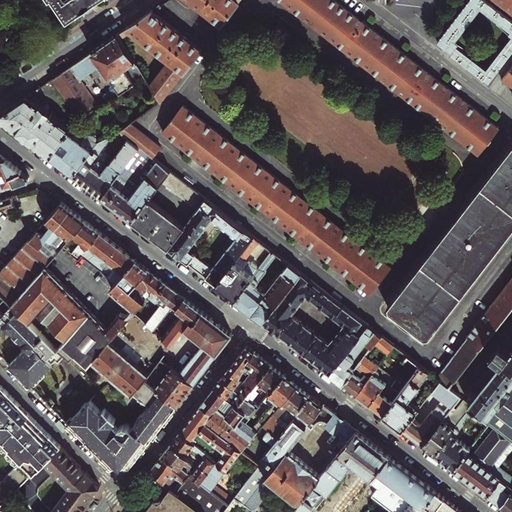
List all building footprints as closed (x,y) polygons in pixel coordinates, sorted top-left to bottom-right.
[(51,0),(66,21),(80,12),(84,9),(87,7),(97,0),(51,0)] [(239,0),(190,0),(221,24),(239,0)] [(498,127),(334,0),(280,0),(478,154),(498,127)] [(511,49),(511,19),(487,0),(467,0),(435,40),(487,81),(511,49)] [(511,0),(496,0),(511,12),(511,0)] [(202,49),(152,10),(118,33),(122,38),(132,31),(168,60),(150,83),(161,102),(202,49)] [(91,51),(101,65),(117,88),(113,88),(103,94),(107,100),(145,76),(136,60),(122,38),(118,33),(91,51)] [(71,65),(81,79),(101,65),(91,51),(85,55),(76,61),(71,65)] [(99,105),(81,79),(71,65),(51,79),(79,118),(99,105)] [(511,65),(501,79),(511,87),(511,65)] [(40,105),(27,95),(2,113),(1,114),(0,115),(0,116),(1,117),(23,134),(50,155),(71,128),(69,126),(72,123),(63,116),(60,119),(59,119),(50,113),(51,111),(41,104),(40,105)] [(390,266),(183,105),(163,131),(370,292),(390,266)] [(80,128),(79,118),(71,128),(50,155),(61,163),(74,174),(97,143),(97,142),(97,139),(96,137),(95,136),(94,135),(92,134),(90,134),(87,134),(86,134),(81,140),(75,135),(80,128)] [(129,137),(154,156),(162,146),(131,122),(120,130),(129,137)] [(124,143),(129,137),(120,130),(114,134),(124,143)] [(110,138),(109,137),(98,142),(97,143),(74,174),(87,184),(103,196),(122,171),(109,162),(103,170),(102,169),(103,167),(101,166),(102,165),(98,161),(97,162),(95,161),(94,163),(92,161),(110,138)] [(154,156),(129,137),(124,143),(109,162),(122,171),(103,196),(116,206),(133,219),(149,199),(162,181),(171,170),(154,156)] [(511,144),(387,307),(428,337),(511,228),(511,144)] [(0,189),(3,188),(28,180),(29,176),(26,173),(22,170),(8,173),(2,158),(0,158),(0,189)] [(2,158),(8,173),(22,170),(15,165),(6,158),(2,158)] [(162,181),(198,209),(207,198),(171,170),(162,181)] [(0,208),(13,204),(11,197),(1,200),(0,200),(0,208)] [(198,209),(185,226),(169,247),(186,260),(199,270),(216,284),(254,234),(207,198),(198,209)] [(169,247),(185,226),(183,224),(149,199),(133,219),(149,231),(167,245),(169,247)] [(68,206),(62,202),(30,237),(41,247),(72,209),(68,206)] [(74,234),(86,221),(81,216),(72,209),(41,247),(30,237),(0,270),(0,290),(2,292),(5,295),(5,296),(13,303),(46,266),(63,247),(74,234)] [(85,249),(100,231),(95,227),(86,221),(74,234),(84,242),(81,246),(85,249)] [(116,282),(136,259),(133,257),(123,249),(113,242),(100,231),(85,249),(81,246),(79,244),(71,253),(78,259),(82,255),(114,280),(116,282)] [(225,290),(235,298),(259,268),(257,266),(258,264),(252,260),(251,261),(246,258),(260,239),(254,234),(216,284),(225,290)] [(289,262),(265,292),(264,291),(265,289),(265,287),(263,285),(260,285),(258,287),(256,286),(266,271),(266,268),(278,253),(273,249),(259,268),(235,298),(240,301),(248,308),(264,320),(302,272),(289,262)] [(132,286),(148,269),(143,264),(136,259),(116,282),(111,288),(126,301),(133,307),(136,309),(145,297),(132,286)] [(121,313),(108,327),(46,266),(13,303),(64,354),(69,359),(74,354),(87,367),(91,362),(109,341),(134,311),(136,309),(133,307),(126,314),(121,313)] [(158,293),(166,282),(159,277),(148,269),(132,286),(145,297),(148,295),(150,295),(156,299),(155,300),(157,302),(158,304),(159,305),(162,302),(158,299),(161,295),(158,293)] [(368,324),(302,272),(264,320),(279,332),(291,341),(330,371),(368,324)] [(511,305),(511,276),(467,335),(468,336),(437,377),(440,379),(450,386),(511,305)] [(177,307),(185,297),(178,291),(166,282),(158,293),(161,295),(158,299),(162,302),(165,298),(169,301),(177,307)] [(0,329),(5,325),(24,345),(26,346),(7,365),(28,386),(54,360),(56,362),(64,354),(13,303),(5,296),(5,295),(0,299),(0,329)] [(146,322),(154,329),(166,314),(175,320),(162,336),(171,344),(184,328),(191,318),(194,320),(202,310),(195,304),(185,297),(177,307),(169,301),(166,305),(162,302),(159,305),(146,322)] [(204,369),(232,333),(217,321),(202,310),(194,320),(191,318),(184,328),(203,343),(180,373),(194,383),(204,369)] [(342,380),(343,381),(353,370),(354,369),(352,367),(348,364),(366,341),(372,346),(375,342),(382,334),(368,324),(330,371),(342,380)] [(511,347),(510,346),(511,343),(511,330),(511,331),(502,343),(501,342),(492,354),(502,361),(470,403),(472,404),(477,408),(492,419),(511,435),(511,347)] [(375,342),(388,353),(395,344),(382,334),(375,342)] [(145,380),(149,375),(109,341),(91,362),(131,397),(134,394),(145,380)] [(254,350),(246,344),(234,359),(229,367),(242,377),(244,375),(241,372),(244,363),(245,362),(254,350)] [(263,357),(254,350),(245,362),(253,368),(246,376),(244,375),(242,377),(252,386),(271,362),(263,357)] [(355,390),(357,392),(378,365),(379,364),(366,354),(357,365),(366,372),(362,377),(353,370),(343,381),(355,390)] [(492,354),(488,359),(492,362),(456,408),(453,405),(443,418),(455,427),(472,404),(470,403),(502,361),(492,354)] [(278,368),(271,362),(252,386),(245,395),(238,404),(246,411),(250,414),(258,404),(283,372),(278,368)] [(370,402),(391,375),(378,365),(357,392),(359,393),(370,402)] [(394,420),(403,427),(411,416),(418,408),(429,394),(425,391),(419,397),(413,398),(412,400),(409,398),(430,371),(421,365),(398,394),(383,412),(394,420)] [(156,388),(177,405),(178,403),(185,394),(194,383),(180,373),(173,367),(157,387),(156,388)] [(225,371),(222,376),(245,395),(252,386),(242,377),(229,367),(225,371)] [(291,378),(283,372),(258,404),(271,414),(283,399),(297,383),(291,378)] [(375,406),(383,412),(398,394),(388,385),(394,377),(391,375),(370,402),(375,406)] [(218,380),(215,385),(238,404),(245,395),(222,376),(218,380)] [(440,379),(432,390),(443,399),(438,406),(437,405),(433,410),(432,410),(421,424),(411,416),(403,427),(412,434),(423,443),(443,418),(453,405),(461,395),(450,386),(440,379)] [(100,411),(89,400),(65,424),(111,470),(113,467),(120,466),(128,465),(130,466),(175,407),(177,405),(156,388),(145,380),(134,394),(148,405),(129,428),(128,427),(127,426),(125,426),(124,425),(122,425),(121,425),(119,426),(118,427),(117,427),(112,423),(115,420),(103,408),(100,411)] [(0,383),(0,439),(20,460),(0,480),(0,502),(1,503),(44,462),(61,445),(51,435),(22,407),(0,383)] [(305,389),(297,383),(283,399),(296,410),(310,392),(305,389)] [(203,401),(201,404),(212,412),(217,407),(237,422),(246,411),(238,404),(215,385),(210,392),(203,401)] [(318,398),(310,392),(296,410),(292,415),(295,417),(299,411),(303,415),(299,420),(305,425),(306,424),(323,403),(318,398)] [(306,424),(308,427),(312,430),(318,422),(319,421),(323,419),(327,420),(328,421),(329,422),(340,430),(341,432),(342,435),(341,438),(334,449),(340,453),(324,472),(292,446),(307,429),(305,425),(299,420),(295,417),(289,423),(286,426),(278,435),(264,423),(263,424),(261,426),(266,430),(263,434),(272,442),(256,462),(259,464),(236,493),(233,498),(248,511),(253,511),(271,489),(261,481),(265,476),(298,502),(297,504),(307,511),(323,491),(327,493),(348,464),(360,474),(367,480),(369,477),(389,452),(383,448),(340,415),(336,412),(323,403),(306,424)] [(193,414),(180,431),(216,459),(208,470),(200,480),(211,489),(241,450),(253,436),(261,426),(263,424),(250,414),(246,411),(237,422),(217,407),(212,412),(201,404),(193,414)] [(454,467),(476,439),(461,428),(477,408),(472,404),(455,427),(436,452),(444,459),(454,467)] [(286,426),(271,414),(264,423),(278,435),(286,426)] [(292,415),(286,421),(289,423),(295,417),(292,415)] [(436,452),(455,427),(443,418),(423,443),(429,448),(436,452)] [(471,480),(480,487),(494,470),(490,467),(511,439),(511,435),(492,419),(476,439),(454,467),(461,472),(471,480)] [(176,436),(172,441),(194,459),(199,463),(208,470),(216,459),(180,431),(176,436)] [(511,439),(490,467),(494,470),(501,475),(500,476),(507,482),(511,485),(511,475),(500,465),(511,450),(511,439)] [(168,447),(164,452),(181,466),(186,459),(191,463),(194,459),(172,441),(168,447)] [(66,451),(61,445),(44,462),(68,487),(49,511),(80,511),(96,490),(100,486),(85,471),(84,472),(82,470),(80,468),(81,467),(66,451)] [(159,459),(150,471),(159,477),(164,481),(172,471),(184,481),(190,473),(181,466),(164,452),(159,459)] [(369,477),(377,484),(371,492),(396,511),(395,511),(416,511),(435,488),(395,457),(389,452),(369,477)] [(199,463),(191,474),(199,481),(200,480),(208,470),(199,463)] [(485,491),(488,493),(500,476),(501,475),(494,470),(480,487),(485,491)] [(221,511),(229,503),(211,489),(200,480),(199,481),(191,474),(190,473),(184,481),(177,491),(164,481),(159,477),(152,485),(152,492),(153,499),(154,500),(144,511),(221,511)] [(497,500),(501,503),(509,492),(503,487),(507,482),(500,476),(488,493),(497,500)] [(466,511),(461,507),(443,494),(435,488),(416,511),(466,511)] [(510,509),(511,511),(511,488),(509,492),(501,503),(510,509)]
